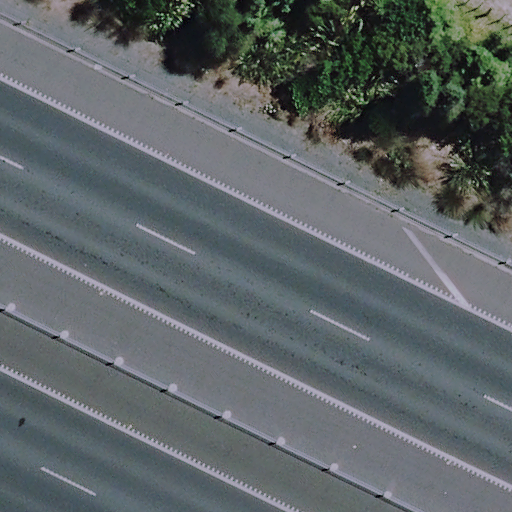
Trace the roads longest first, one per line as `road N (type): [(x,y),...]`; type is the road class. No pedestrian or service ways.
road 1 (motorway): [(0,166),(511,414)]
road 2 (motorway): [(124,511),(0,451)]
